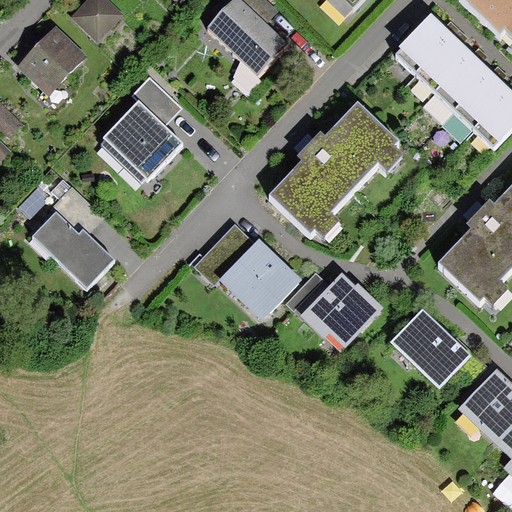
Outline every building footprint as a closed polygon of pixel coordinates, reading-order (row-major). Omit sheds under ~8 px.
[(100,0),(95,0),(77,20),(100,41),(121,18),(100,0)] [(249,0),(273,25),(283,15),(268,0),(249,0)] [(375,0),(326,0),(323,5),(349,29),(375,0)] [(511,0),(462,0),(460,3),(503,43),(511,33),(511,0)] [(239,13),(212,40),(258,83),(284,55),(239,13)] [(431,26),(398,61),(494,151),(511,132),(511,102),(510,100),(493,84),(475,67),(461,53),(445,39),(431,26)] [(57,36),(23,72),(49,97),(84,60),(57,36)] [(180,117),(149,86),(116,119),(124,127),(93,157),(138,202),(186,154),(165,133),(180,117)] [(0,108),(0,126),(13,140),(27,127),(5,104),(0,108)] [(305,166),(272,202),(320,246),(339,226),(329,217),(378,165),(389,175),(407,156),(358,111),(326,144),(321,139),(300,162),(305,166)] [(474,234),(441,269),(490,315),(510,294),(502,287),(511,275),(511,193),(495,212),(490,207),(469,229),(474,234)] [(78,202),(33,246),(86,300),(117,271),(88,242),(103,228),(78,202)] [(260,247),(221,287),(260,324),(299,284),(260,247)] [(342,280),(304,322),(324,341),(330,334),(347,349),(379,313),(342,280)] [(423,316),(394,347),(441,392),(471,360),(423,316)] [(511,391),(496,377),(463,412),(511,457),(511,391)]
